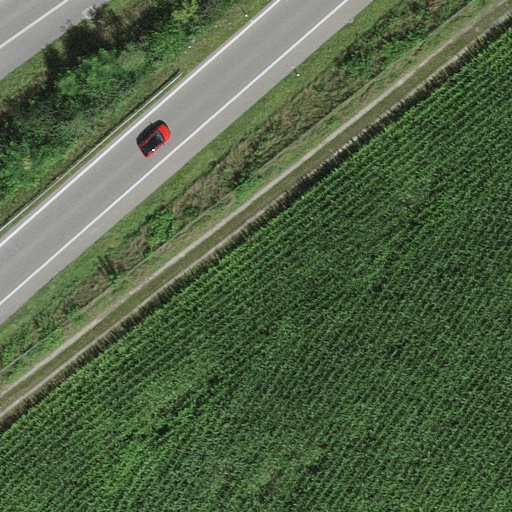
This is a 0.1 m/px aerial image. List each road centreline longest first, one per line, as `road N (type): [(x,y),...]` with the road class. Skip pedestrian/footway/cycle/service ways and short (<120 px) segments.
road 1 (track): [(0,406),(490,0)]
road 2 (primary): [(0,279),(318,0)]
